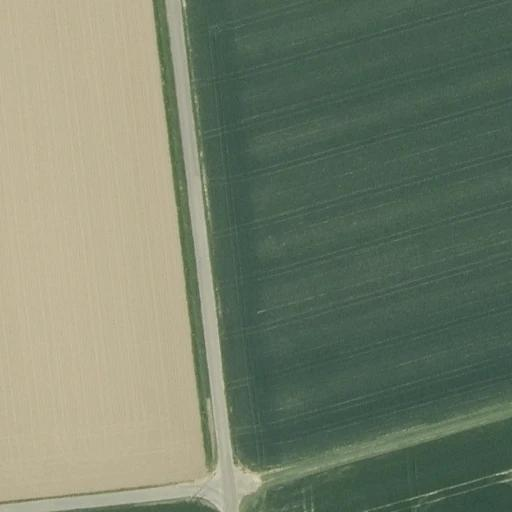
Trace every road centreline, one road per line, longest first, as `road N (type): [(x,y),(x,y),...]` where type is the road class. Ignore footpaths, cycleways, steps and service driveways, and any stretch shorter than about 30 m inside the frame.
road 1 (track): [(175,0),(230,511)]
road 2 (track): [(511,409),(227,487)]
road 3 (track): [(15,511),(227,487)]
